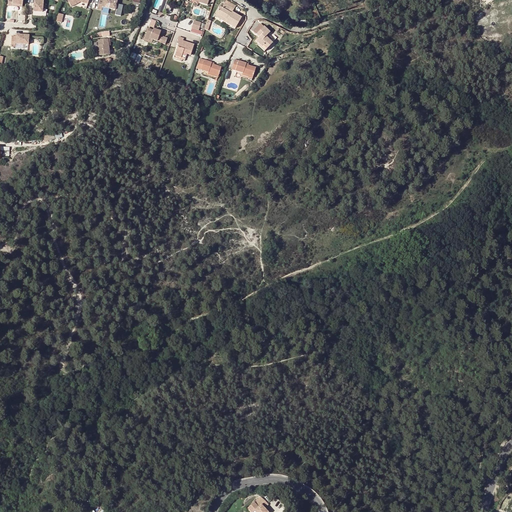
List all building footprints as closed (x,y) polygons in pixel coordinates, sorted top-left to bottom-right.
[(42,0),(35,0),(35,3),(34,2),(33,12),(42,13),(42,0)] [(117,1),(112,0),(103,0),(99,0),(97,9),(101,10),(102,7),(115,10),(117,1)] [(220,7),(216,13),(227,19),(225,22),(235,28),(241,18),(232,12),(234,9),(225,3),(222,8),(220,7)] [(215,16),(225,22),(227,19),(216,13),(215,16)] [(194,20),(191,28),(199,30),(201,23),(194,20)] [(256,41),(260,45),(262,47),(263,46),(266,49),(272,43),(269,40),(265,37),(267,35),(270,33),(264,26),(256,34),(259,37),(256,41)] [(147,29),(144,38),(149,40),(150,39),(153,40),(157,41),(157,39),(161,40),(160,42),(165,44),(167,38),(163,37),(162,38),(158,37),(160,31),(156,30),(155,32),(152,31),(152,30),(147,29)] [(30,35),(17,34),(17,36),(13,35),(12,46),(16,46),(17,42),(29,43),(30,35)] [(179,37),(176,43),(179,44),(181,45),(180,48),(178,47),(177,47),(174,55),(181,57),(182,55),(182,52),(187,53),(190,55),(194,44),(183,41),(183,38),(179,37)] [(107,45),(106,40),(98,40),(98,46),(97,46),(98,56),(108,54),(110,54),(108,44),(107,45)] [(219,66),(214,64),(214,65),(211,64),(211,62),(200,58),(197,69),(208,72),(218,76),(219,73),(221,66),(219,65),(219,66)] [(231,69),(243,73),(253,76),(255,68),(248,65),(245,64),(246,63),(234,60),(231,69)] [(254,510),(256,511),(267,511),(268,511),(265,507),(268,503),(262,497),(258,501),(261,504),(254,510)]
